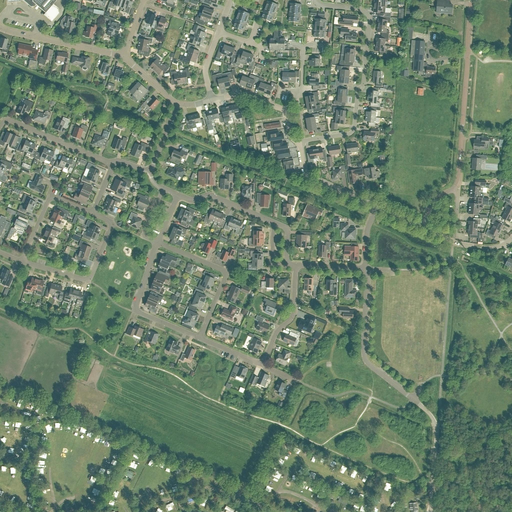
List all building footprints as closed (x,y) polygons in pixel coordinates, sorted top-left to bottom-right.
[(18,0),(19,0),(21,0),(22,0),(31,7),(34,7),(36,5),(45,13),(44,15),(52,22),(59,14),(58,9),(53,4),(56,0),(18,0)] [(116,0),(115,4),(112,3),(111,8),(116,10),(117,7),(121,8),(123,0),(116,0)] [(123,0),(121,8),(125,9),(124,12),(129,14),(131,9),(128,8),(130,0),(123,0)] [(174,9),(175,6),(175,4),(175,3),(174,2),(173,2),(174,0),(161,0),(162,1),(167,3),(166,6),(174,9)] [(452,14),(452,5),(449,5),(449,1),(437,0),(437,13),(452,14)] [(202,14),(212,17),(214,11),(209,10),(210,7),(203,4),(201,10),(203,11),(202,14)] [(374,13),(378,13),(377,16),(381,17),(390,17),(391,14),(385,14),(386,7),(374,6),(374,13)] [(154,29),(156,23),(153,22),(155,16),(149,14),(146,23),(152,25),(151,28),(154,29)] [(210,23),(212,17),(202,14),(201,17),(197,16),(197,18),(196,17),(194,21),(204,25),(205,21),(210,23)] [(65,32),(72,34),(74,24),(72,23),(73,18),(65,16),(60,22),(59,27),(66,29),(65,32)] [(110,28),(109,31),(108,30),(107,35),(111,37),(112,36),(118,38),(121,29),(119,28),(120,25),(116,23),(114,23),(115,20),(103,16),(102,19),(108,21),(110,21),(108,27),(110,28)] [(341,25),(344,26),(352,26),(352,23),(358,24),(358,17),(347,16),(343,16),(342,20),(340,20),(339,25),(341,25)] [(390,23),(390,17),(381,17),(380,19),(379,19),(378,26),(387,27),(387,23),(390,23)] [(167,28),(169,24),(166,23),(167,20),(161,18),(159,24),(156,23),(154,29),(160,31),(161,29),(163,29),(164,27),(167,28)] [(97,33),(98,26),(92,25),(92,28),(88,27),(87,33),(84,32),(83,36),(86,37),(92,39),(94,32),(97,33)] [(195,36),(204,39),(206,34),(205,33),(206,29),(196,25),(193,32),(196,33),(195,36)] [(387,30),(387,27),(378,26),(377,32),(382,33),(381,36),(389,37),(389,31),(387,30)] [(356,41),(357,33),(347,32),(347,30),(341,29),(341,34),(346,35),(346,40),(356,41)] [(274,31),(274,38),(270,38),(270,41),(266,41),(266,44),(277,44),(277,38),(277,31),(274,31)] [(277,31),(277,38),(277,44),(287,45),(287,42),(285,42),(285,38),(281,38),(281,31),(277,31)] [(202,44),(204,39),(195,36),(194,38),(191,37),(189,43),(196,45),(198,42),(202,44)] [(377,38),(376,45),(385,46),(385,42),(388,42),(389,37),(381,36),(381,39),(377,38)] [(140,39),(139,45),(149,47),(149,44),(152,44),(153,39),(146,37),(145,40),(140,39)] [(7,53),(9,47),(9,46),(6,45),(8,40),(1,38),(0,41),(0,48),(2,49),(1,51),(7,53)] [(411,55),(414,56),(413,71),(421,72),(421,71),(422,71),(423,67),(425,41),(415,41),(412,41),(411,55)] [(22,45),(18,45),(17,50),(18,50),(17,54),(23,55),(29,57),(29,59),(35,60),(37,51),(31,50),(32,47),(22,45)] [(148,49),(149,47),(139,45),(138,50),(144,51),(143,56),(148,57),(150,56),(151,50),(148,49)] [(188,54),(198,58),(200,52),(195,50),(196,47),(189,45),(187,50),(189,51),(188,54)] [(387,56),(387,50),(388,50),(390,47),(390,46),(385,46),(376,45),(375,51),(380,52),(380,55),(387,56)] [(227,56),(230,47),(224,46),(222,52),(219,51),(216,58),(220,59),(222,54),(227,56)] [(346,56),(355,56),(355,50),(349,49),(349,46),(343,46),(342,51),(346,52),(346,56)] [(230,47),(227,56),(232,58),(231,61),(233,62),(235,57),(233,56),(235,49),(230,47)] [(38,64),(38,66),(41,66),(42,64),(44,65),(46,60),(50,61),(52,51),(45,49),(43,58),(39,57),(38,64)] [(239,65),(240,64),(245,65),(249,54),(243,52),(243,54),(241,59),(238,58),(236,64),(239,65)] [(61,61),(65,62),(66,62),(68,54),(64,53),(64,54),(58,53),(56,60),(56,61),(56,64),(60,65),(61,61)] [(195,63),(198,58),(188,54),(187,57),(184,56),(182,62),(190,64),(191,62),(195,63)] [(249,54),(245,65),(250,66),(249,69),(252,70),(255,61),(253,60),(254,56),(249,54)] [(341,61),(341,65),(347,65),(347,62),(354,63),(355,56),(346,56),(343,55),(341,55),(341,61)] [(155,71),(161,64),(159,62),(161,60),(157,56),(151,62),(154,63),(150,67),(155,71)] [(320,66),(320,56),(313,56),(312,61),(310,61),(309,66),(320,66)] [(88,69),(90,59),(81,57),(81,60),(73,58),(71,64),(79,66),(79,67),(82,68),(82,69),(82,70),(83,70),(85,71),(86,70),(87,69),(88,69)] [(29,60),(28,68),(36,70),(38,62),(29,60)] [(100,71),(103,72),(102,75),(108,76),(108,74),(109,74),(111,68),(108,67),(109,64),(103,63),(100,71)] [(161,64),(155,71),(159,75),(163,72),(165,74),(170,68),(166,64),(164,66),(161,64)] [(115,73),(114,77),(121,80),(122,77),(124,78),(125,75),(123,75),(124,72),(122,72),(123,69),(114,66),(112,72),(115,73)] [(337,72),(341,73),(340,76),(349,77),(350,71),(345,70),(345,67),(338,66),(337,72)] [(423,67),(422,71),(427,71),(426,77),(431,77),(432,74),(435,74),(435,68),(423,67)] [(180,74),(182,84),(188,83),(187,78),(190,77),(188,69),(185,69),(186,70),(183,71),(183,74),(180,74)] [(283,82),(289,82),(289,74),(286,73),(286,70),(283,70),(283,69),(280,69),(279,78),(283,78),(283,82)] [(382,87),(382,84),(380,83),(381,72),(374,71),(373,83),(376,83),(376,86),(382,87)] [(182,84),(180,74),(177,74),(177,72),(171,73),(172,80),(175,80),(176,85),(182,84)] [(222,75),(225,88),(231,86),(229,79),(234,78),(233,75),(232,72),(227,73),(222,75)] [(289,74),(289,82),(296,82),(296,78),(299,78),(299,72),(296,72),(296,74),(289,74)] [(220,89),(225,88),(222,75),(222,73),(216,75),(217,75),(213,76),(214,83),(218,82),(220,89)] [(446,73),(439,76),(442,83),(449,80),(446,73)] [(319,79),(318,79),(318,74),(312,74),(312,79),(309,79),(309,86),(319,86),(319,79)] [(249,79),(246,87),(252,89),(254,83),(257,84),(259,78),(250,75),(249,79)] [(336,79),(336,82),(336,86),(342,86),(342,83),(349,84),(349,77),(340,76),(340,80),(336,79)] [(246,87),(249,79),(242,77),(240,85),(246,87)] [(264,94),(267,85),(263,84),(265,80),(259,78),(257,84),(260,85),(258,92),(264,94)] [(267,85),(264,94),(270,96),(272,90),(275,91),(277,85),(272,83),(270,87),(267,85)] [(139,94),(143,89),(138,84),(132,92),(134,94),(132,97),(137,102),(142,97),(139,94)] [(336,92),(339,92),(338,95),(347,96),(347,90),(342,89),(342,86),(336,86),(333,85),(333,89),(336,89),(336,92)] [(368,97),(378,98),(379,88),(373,88),(372,92),(368,92),(368,97)] [(306,97),(307,104),(316,102),(319,102),(319,98),(318,92),(312,93),(312,96),(306,97)] [(346,103),(347,96),(338,95),(338,102),(334,102),(334,105),(340,105),(340,102),(346,103)] [(378,102),(378,98),(368,97),(367,101),(371,102),(371,106),(379,107),(380,103),(378,102)] [(144,109),(146,108),(148,109),(150,107),(153,110),(160,103),(154,98),(148,105),(145,103),(141,107),(144,109)] [(29,111),(33,103),(25,100),(23,105),(20,104),(16,113),(22,116),(25,110),(29,111)] [(316,102),(307,104),(308,110),(314,109),(315,112),(321,111),(320,105),(316,106),(316,102)] [(233,115),(238,114),(239,119),(242,118),(240,110),(237,111),(236,105),(230,107),(233,115)] [(233,118),(230,107),(222,108),(225,122),(231,121),(230,119),(233,118)] [(332,113),(337,113),(336,117),(345,118),(346,111),(339,110),(339,108),(333,107),(332,113)] [(366,116),(376,117),(377,108),(371,107),(370,112),(366,112),(366,116)] [(212,111),(214,120),(220,118),(221,123),(224,123),(222,115),(219,116),(218,110),(212,111)] [(48,120),(51,113),(45,111),(44,115),(36,112),(35,115),(34,115),(33,120),(37,121),(44,123),(46,119),(48,120)] [(207,125),(208,128),(209,131),(213,130),(212,123),(215,123),(214,120),(212,111),(207,112),(208,118),(205,119),(207,125)] [(194,116),(196,124),(197,127),(202,126),(202,127),(205,126),(204,120),(201,120),(199,114),(194,116)] [(306,119),(307,125),(316,124),(316,123),(319,123),(318,117),(319,117),(318,114),(312,115),(313,118),(306,119)] [(190,126),(196,124),(194,116),(188,117),(190,123),(187,124),(188,130),(191,129),(190,126)] [(369,122),(369,126),(375,127),(378,127),(378,125),(375,125),(376,123),(379,123),(379,118),(376,118),(376,117),(366,116),(366,121),(369,122)] [(66,127),(69,120),(63,117),(61,121),(58,120),(54,129),(60,131),(63,126),(66,127)] [(344,124),(345,118),(336,117),(336,121),(333,120),(332,129),(337,130),(338,123),(344,124)] [(265,130),(281,127),(280,122),(264,124),(265,130)] [(316,124),(307,125),(308,132),(315,131),(316,134),(322,133),(321,129),(317,130),(316,124)] [(85,133),(87,127),(81,125),(80,129),(75,127),(72,137),(79,139),(82,131),(85,133)] [(378,134),(378,130),(371,130),(371,133),(364,132),(363,139),(375,140),(375,133),(378,134)] [(107,141),(109,135),(110,133),(104,131),(103,133),(102,138),(96,136),(94,141),(93,141),(92,145),(96,146),(101,148),(104,140),(107,141)] [(277,134),(276,131),(267,132),(268,136),(267,136),(268,142),(284,139),(283,133),(277,134)] [(8,144),(12,135),(6,132),(4,137),(1,135),(0,137),(0,145),(3,146),(4,143),(8,144)] [(12,135),(8,144),(11,145),(10,148),(15,150),(18,143),(15,142),(17,137),(12,135)] [(249,146),(255,144),(253,136),(247,138),(249,146)] [(125,145),(127,139),(123,137),(122,141),(115,138),(112,148),(119,150),(121,144),(125,145)] [(489,144),(489,139),(482,138),(482,141),(474,141),(474,148),(485,149),(485,144),(489,144)] [(26,152),(30,143),(25,140),(23,146),(20,145),(17,151),(22,153),(24,151),(26,152)] [(283,143),(283,140),(272,142),(273,151),(289,149),(288,143),(283,143)] [(30,143),(26,152),(25,155),(30,157),(31,156),(33,158),(36,152),(33,151),(35,145),(30,143)] [(146,153),(149,145),(142,143),(140,146),(136,144),(131,155),(139,158),(141,152),(142,152),(142,151),(146,153)] [(351,152),(352,152),(358,151),(357,143),(351,144),(346,145),(348,153),(348,154),(344,155),(346,165),(351,164),(349,154),(351,154),(351,152)] [(233,152),(241,150),(240,144),(231,146),(233,152)] [(329,147),(329,152),(330,155),(341,153),(339,146),(329,147)] [(37,153),(35,158),(36,159),(39,160),(39,161),(44,162),(45,160),(49,150),(44,148),(41,154),(38,153),(37,153)] [(316,149),(317,158),(321,158),(321,160),(324,160),(324,162),(327,162),(327,158),(326,155),(323,155),(322,148),(316,149)] [(277,159),(291,157),(289,149),(276,151),(277,159)] [(308,162),(314,161),(318,161),(317,158),(316,149),(309,150),(310,153),(307,154),(308,162)] [(49,150),(45,160),(44,162),(52,165),(54,160),(51,159),(54,153),(49,150)] [(185,159),(188,153),(182,150),(180,153),(174,151),(171,157),(172,157),(171,160),(175,161),(176,159),(181,161),(183,158),(185,159)] [(63,168),(67,158),(62,156),(60,162),(57,161),(54,166),(57,168),(58,166),(63,168)] [(67,158),(63,168),(68,170),(67,172),(70,173),(73,168),(74,165),(71,164),(72,160),(67,158)] [(481,170),(482,160),(482,159),(473,158),(472,170),(481,170)] [(285,170),(291,169),(291,166),(294,166),(293,159),(283,160),(285,170)] [(0,169),(3,171),(5,168),(7,169),(10,169),(12,164),(4,161),(3,165),(0,163),(0,169)] [(88,174),(97,177),(100,172),(95,170),(96,166),(88,163),(86,169),(89,170),(88,174)] [(342,172),(345,171),(344,165),(341,166),(341,169),(332,170),(333,175),(332,176),(333,180),(337,180),(337,179),(343,178),(342,172)] [(169,168),(166,175),(176,179),(177,176),(182,178),(185,171),(177,167),(175,167),(174,170),(169,168)] [(376,172),(375,167),(365,169),(366,176),(369,175),(369,179),(380,177),(379,171),(376,172)] [(351,184),(358,183),(357,176),(363,175),(362,170),(349,171),(351,184)] [(211,184),(212,173),(200,173),(199,184),(203,184),(203,186),(206,186),(206,184),(211,184)] [(95,183),(97,177),(88,174),(86,177),(83,175),(81,180),(89,184),(90,181),(95,183)] [(233,181),(233,175),(226,174),(226,178),(225,179),(221,179),(221,189),(229,189),(229,181),(233,181)] [(40,185),(43,178),(36,175),(33,182),(32,182),(29,188),(41,193),(44,187),(40,185)] [(114,185),(124,189),(126,186),(129,188),(131,182),(123,179),(122,181),(116,179),(114,185)] [(471,187),(470,192),(480,193),(484,193),(483,193),(483,188),(489,188),(490,185),(485,185),(486,181),(475,180),(475,184),(477,184),(477,187),(471,187)] [(81,189),(80,192),(88,196),(92,187),(80,182),(78,187),(81,189)] [(123,192),(124,189),(114,185),(112,190),(117,193),(116,195),(123,198),(126,193),(123,192)] [(254,193),(255,185),(251,185),(251,187),(247,187),(247,186),(243,186),(243,191),(243,198),(250,198),(251,193),(254,193)] [(85,204),(88,196),(80,192),(79,195),(75,194),(73,199),(85,204)] [(470,197),(474,197),(474,201),(481,201),(489,202),(489,199),(483,198),(484,193),(480,193),(470,192),(470,197)] [(270,200),(270,195),(262,195),(262,193),(258,193),(257,203),(261,204),(261,207),(268,207),(269,200),(270,200)] [(24,203),(33,207),(36,202),(30,200),(31,197),(24,194),(22,199),(26,201),(24,203)] [(147,209),(150,202),(144,199),(145,196),(139,194),(136,201),(139,202),(137,205),(139,206),(138,209),(143,211),(144,208),(147,209)] [(106,203),(115,207),(117,202),(120,203),(121,200),(114,197),(113,200),(108,198),(106,203)] [(295,205),(295,198),(289,198),(289,204),(284,204),(283,216),(291,216),(292,205),(295,205)] [(469,204),(469,209),(479,210),(479,209),(483,210),(483,207),(479,207),(479,204),(481,205),(480,205),(488,205),(489,202),(481,201),(474,201),(474,204),(469,204)] [(31,212),(33,207),(24,203),(23,206),(20,205),(18,210),(24,213),(25,210),(31,212)] [(113,212),(115,207),(106,203),(104,208),(109,210),(107,213),(115,216),(116,213),(113,212)] [(321,215),(323,211),(308,205),(303,216),(315,221),(318,214),(321,215)] [(54,209),(52,215),(61,219),(65,220),(67,215),(69,212),(60,208),(59,211),(54,209)] [(182,209),(180,214),(192,219),(195,210),(190,208),(188,211),(182,209)] [(215,222),(219,213),(213,210),(211,215),(208,213),(204,222),(210,224),(211,220),(215,222)] [(139,229),(142,220),(137,218),(138,215),(132,212),(129,218),(132,220),(130,225),(139,229)] [(499,217),(498,220),(501,221),(504,223),(506,220),(510,222),(511,217),(511,216),(505,212),(502,218),(499,217)] [(219,213),(215,222),(219,224),(218,226),(223,228),(226,221),(223,220),(225,215),(219,213)] [(182,225),(188,228),(192,219),(180,214),(177,220),(183,222),(182,225)] [(60,222),(61,219),(52,215),(50,220),(54,222),(53,225),(61,229),(64,224),(60,222)] [(7,231),(10,223),(4,221),(5,218),(0,216),(0,236),(3,229),(7,231)] [(489,219),(493,221),(491,223),(494,224),(492,228),(500,232),(503,226),(499,224),(501,221),(498,220),(494,218),(491,216),(489,219)] [(17,220),(13,229),(12,229),(11,229),(10,230),(7,238),(10,239),(15,232),(22,235),(27,224),(22,222),(23,219),(18,217),(17,220)] [(234,229),(237,220),(232,218),(229,224),(226,223),(224,229),(229,231),(231,228),(234,229)] [(468,228),(477,229),(478,225),(481,225),(481,219),(474,219),(474,222),(469,221),(468,228)] [(88,230),(98,234),(101,229),(95,226),(96,224),(88,220),(85,225),(89,227),(88,230)] [(237,220),(234,229),(237,230),(235,233),(241,236),(243,230),(240,229),(243,223),(237,220)] [(356,239),(356,229),(350,229),(350,228),(349,228),(349,224),(342,224),(342,231),(346,231),(346,238),(356,239)] [(44,233),(54,237),(56,232),(60,233),(61,230),(53,227),(51,230),(47,227),(44,233)] [(172,233),(180,236),(182,233),(185,235),(187,229),(181,227),(180,230),(174,227),(172,233)] [(250,238),(264,239),(265,233),(263,233),(263,228),(255,228),(254,238),(250,238)] [(470,235),(469,238),(478,238),(478,242),(483,243),(483,238),(483,239),(484,233),(481,233),(480,238),(480,232),(477,232),(477,229),(468,228),(468,234),(470,235)] [(497,237),(500,232),(492,228),(490,231),(488,230),(485,235),(492,238),(493,235),(497,237)] [(96,240),(98,234),(88,230),(86,233),(84,232),(82,237),(89,240),(90,237),(96,240)] [(297,235),(296,247),(306,248),(307,236),(311,236),(311,232),(303,232),(303,235),(297,235)] [(51,243),(54,237),(44,233),(42,239),(47,241),(45,244),(53,248),(55,244),(51,243)] [(184,242),(182,241),(183,238),(180,237),(180,236),(172,233),(170,238),(177,241),(176,244),(182,247),(184,242)] [(264,244),(264,239),(250,238),(249,247),(257,247),(256,249),(262,250),(262,244),(264,244)] [(202,248),(203,248),(202,251),(208,254),(211,247),(214,248),(217,242),(214,240),(211,239),(210,243),(206,242),(205,244),(204,244),(203,244),(202,245),(201,246),(202,247),(202,248)] [(79,250),(89,254),(91,248),(86,246),(87,243),(80,241),(78,246),(81,247),(79,250)] [(318,257),(326,257),(326,250),(329,250),(330,242),(326,242),(325,246),(319,245),(318,257)] [(351,247),(345,246),(345,255),(351,255),(351,260),(359,261),(359,247),(351,246),(351,247)] [(232,257),(235,251),(232,249),(230,253),(224,250),(222,254),(219,252),(217,256),(220,258),(220,259),(226,261),(229,256),(232,257)] [(87,260),(89,254),(79,250),(78,254),(76,253),(74,258),(81,261),(82,258),(87,260)] [(253,254),(253,260),(263,261),(264,254),(258,254),(259,251),(251,251),(251,254),(253,254)] [(163,256),(160,262),(169,266),(174,268),(177,259),(167,254),(165,257),(163,256)] [(263,267),(263,261),(253,260),(253,264),(249,264),(249,269),(258,270),(258,267),(263,267)] [(159,272),(163,274),(169,277),(171,271),(168,269),(169,266),(160,262),(158,268),(160,269),(159,272)] [(9,275),(10,272),(3,268),(1,274),(0,273),(0,278),(3,280),(1,283),(9,287),(13,277),(9,275)] [(205,281),(212,284),(215,279),(209,276),(210,274),(205,271),(204,274),(207,276),(205,281)] [(157,276),(154,281),(163,285),(165,282),(167,283),(170,278),(158,273),(157,276)] [(24,292),(27,293),(28,291),(31,292),(32,288),(34,289),(37,280),(31,278),(30,282),(28,281),(24,292)] [(262,282),(261,288),(267,288),(267,287),(273,288),(274,279),(267,278),(266,282),(262,282)] [(313,291),(314,279),(305,278),(305,290),(313,291)] [(279,280),(278,289),(284,289),(284,294),(290,294),(290,288),(287,288),(287,283),(288,283),(289,279),(285,279),(285,280),(279,280)] [(37,280),(34,289),(38,290),(37,294),(39,295),(42,296),(45,287),(42,286),(43,281),(37,280)] [(337,295),(338,285),(335,285),(335,280),(328,280),(327,290),(331,290),(331,295),(337,295)] [(357,297),(357,291),(353,290),(353,280),(347,280),(346,297),(357,297)] [(151,290),(156,292),(162,295),(165,290),(162,288),(163,285),(154,281),(151,290)] [(210,290),(212,284),(205,281),(203,284),(200,282),(198,288),(203,290),(205,287),(210,290)] [(54,295),(56,285),(51,283),(50,288),(47,288),(44,296),(48,297),(49,293),(54,295)] [(56,285),(54,295),(57,296),(59,296),(58,299),(58,300),(61,301),(62,296),(59,295),(62,287),(56,285)] [(235,302),(240,289),(233,286),(228,299),(235,302)] [(195,299),(204,302),(207,296),(202,294),(203,291),(196,288),(194,293),(197,295),(195,299)] [(66,291),(64,300),(69,302),(70,300),(73,301),(76,291),(70,289),(69,292),(66,291)] [(76,291),(73,301),(76,302),(76,304),(81,305),(83,298),(83,297),(81,296),(82,292),(76,291)] [(150,295),(148,300),(157,304),(157,305),(161,306),(162,303),(161,302),(163,297),(158,295),(156,297),(150,295)] [(274,316),(277,309),(275,308),(277,303),(265,298),(264,300),(267,302),(265,305),(266,305),(264,308),(265,311),(265,312),(274,316)] [(202,309),(204,302),(195,299),(193,303),(191,301),(188,307),(195,309),(197,306),(202,309)] [(152,308),(151,311),(156,314),(158,308),(156,307),(157,305),(157,304),(148,300),(146,306),(152,308)] [(225,309),(222,316),(233,320),(235,314),(238,315),(240,310),(237,309),(237,308),(231,306),(230,309),(231,309),(230,311),(225,309)] [(187,317),(197,321),(199,315),(194,313),(195,310),(188,307),(187,310),(190,311),(187,317)] [(340,307),(340,313),(344,313),(344,317),(354,318),(354,311),(349,311),(350,308),(348,308),(340,307)] [(259,322),(256,329),(266,333),(269,326),(263,323),(265,318),(257,315),(256,319),(257,321),(259,322)] [(313,325),(316,318),(309,315),(306,322),(302,320),(298,327),(311,333),(314,325),(313,325)] [(194,327),(197,321),(187,317),(186,320),(185,323),(183,322),(182,325),(188,328),(189,325),(194,327)] [(215,332),(217,333),(216,335),(220,337),(221,335),(224,336),(226,332),(231,335),(234,329),(222,324),(221,327),(217,326),(215,332)] [(130,327),(127,334),(130,335),(134,337),(140,339),(140,337),(144,329),(141,328),(141,327),(140,326),(139,327),(136,326),(134,329),(133,328),(130,327)] [(155,344),(159,334),(152,331),(151,335),(147,333),(144,342),(147,343),(148,341),(155,344)] [(287,335),(284,341),(293,345),(296,339),(298,340),(300,336),(290,332),(289,336),(287,335)] [(253,338),(248,349),(257,353),(262,342),(256,339),(258,336),(249,333),(248,336),(253,338)] [(177,347),(176,346),(178,342),(171,339),(166,350),(173,353),(173,352),(178,354),(181,348),(177,347)] [(183,354),(180,360),(183,362),(185,358),(191,360),(196,350),(189,348),(186,355),(183,354)] [(288,358),(291,352),(285,350),(283,355),(279,354),(276,361),(280,362),(280,363),(286,365),(289,358),(288,358)] [(244,378),(248,369),(241,366),(238,372),(235,371),(232,377),(236,378),(237,375),(244,378)] [(250,383),(256,386),(257,383),(265,386),(267,381),(266,381),(267,379),(268,379),(269,376),(261,372),(259,376),(260,376),(259,378),(253,376),(250,383)] [(279,381),(275,390),(280,392),(278,395),(285,398),(288,391),(284,390),(283,390),(286,384),(279,381)] [(200,472),(194,470),(194,471),(192,470),(190,476),(201,480),(201,478),(203,475),(199,473),(200,472)] [(271,477),(267,484),(272,486),(276,480),(271,477)] [(341,495),(339,499),(338,501),(347,504),(349,498),(341,495)] [(417,508),(416,503),(409,504),(410,510),(411,510),(411,511),(418,511),(418,508),(417,508)]
